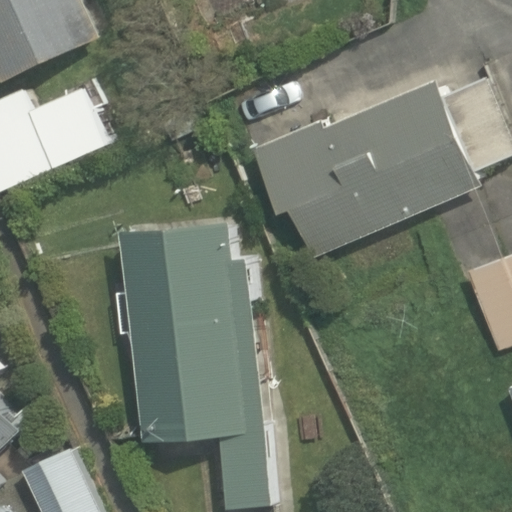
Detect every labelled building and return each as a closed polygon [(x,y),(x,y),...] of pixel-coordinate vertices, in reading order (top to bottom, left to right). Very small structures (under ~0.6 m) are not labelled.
[(0,0),(0,44),(17,82),(115,36),(98,0),(0,0)] [(458,95),(451,80),(343,126),(340,119),(271,148),(300,214),(310,210),(330,258),(495,186),(490,172),(511,162),(511,110),(498,78),(458,95)] [(48,109),(38,88),(0,104),(0,162),(14,194),(126,144),(100,86),(48,109)] [(254,220),(145,230),(159,442),(232,437),(237,509),(288,504),(271,258),(257,259),(254,220)] [(424,252),(385,268),(397,295),(435,279),(424,252)] [(511,348),(511,258),(478,272),(508,350),(511,348)] [(0,501),(19,484),(2,466),(41,430),(36,425),(47,414),(37,403),(26,412),(7,389),(27,370),(0,340),(0,501)] [(117,511),(87,446),(37,469),(56,511),(117,511)]
